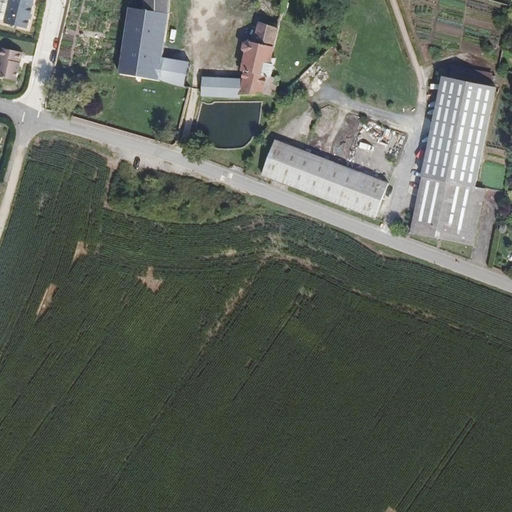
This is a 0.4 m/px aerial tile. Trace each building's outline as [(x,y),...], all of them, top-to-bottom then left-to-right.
[(0,0),(0,17),(5,18),(4,21),(28,25),(32,0),(0,0)] [(142,0),(142,9),(170,13),(170,0),(142,0)] [(170,16),(129,10),(120,76),(186,86),(189,63),(164,59),(170,16)] [(268,99),(278,95),(280,82),(263,80),(267,64),(266,59),(275,25),(258,21),(252,42),(239,40),(233,58),(237,59),(235,70),(238,70),(236,78),(219,77),(217,94),(268,99)] [(23,55),(5,50),(0,72),(0,75),(18,80),(23,55)] [(493,77),(455,71),(452,84),(479,89),(490,91),(493,77)] [(202,93),(217,94),(219,77),(204,75),(202,93)] [(472,185),(472,183),(490,91),(479,89),(452,84),(434,177),(472,185)] [(277,139),(264,173),(376,218),(390,184),(277,139)] [(463,227),(472,185),(434,177),(426,220),(463,227)] [(472,185),(463,227),(426,220),(425,231),(461,239),(461,240),(481,244),(492,187),(472,183),(472,185)] [(188,190),(177,186),(171,207),(182,210),(188,190)]
